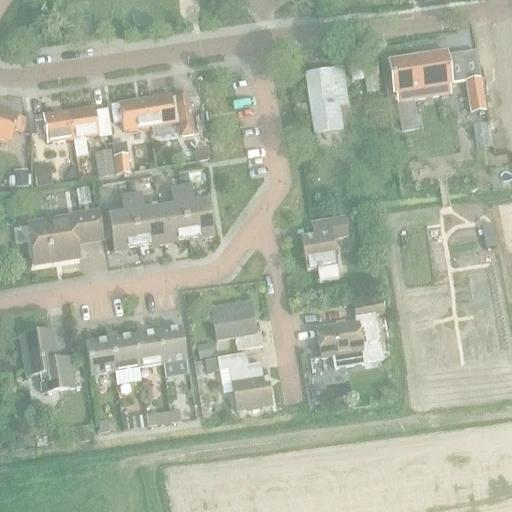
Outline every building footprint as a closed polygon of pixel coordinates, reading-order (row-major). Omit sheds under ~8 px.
[(446,54),(388,62),(393,94),(417,91),(418,101),(439,98),(437,89),(451,86),(446,54)] [(361,62),(363,78),(378,76),(375,60),(361,62)] [(304,76),(313,135),(342,130),(338,107),(347,105),(342,70),(304,76)] [(484,113),(478,81),(465,84),(471,115),(484,113)] [(144,101),(148,129),(178,125),(179,130),(192,128),(187,96),(170,99),(169,97),(144,101)] [(122,134),(148,129),(144,101),(118,106),(118,108),(110,109),(113,124),(120,122),(122,134)] [(68,114),(72,142),(73,142),(76,159),(87,157),(84,140),(98,137),(94,112),(93,110),(68,114)] [(0,112),(0,141),(10,144),(13,133),(21,135),(25,120),(16,118),(17,117),(0,112)] [(46,146),(72,142),(68,114),(42,119),(42,120),(33,122),(36,137),(44,135),(46,146)] [(93,155),(98,181),(115,178),(110,152),(93,155)] [(112,158),(116,178),(129,176),(126,156),(112,158)] [(180,188),(189,239),(207,236),(208,239),(213,238),(207,202),(194,204),(191,187),(180,188)] [(169,242),(189,239),(180,188),(171,190),(173,208),(158,210),(164,246),(170,245),(169,242)] [(164,246),(158,210),(144,213),(142,196),(130,198),(138,248),(158,244),(158,247),(164,246)] [(118,251),(138,248),(130,198),(121,199),(124,216),(107,219),(113,255),(119,254),(118,251)] [(28,231),(34,267),(78,261),(76,246),(101,242),(97,214),(70,218),(71,224),(28,231)] [(319,284),(337,281),(331,242),(347,239),(344,221),(320,225),(322,239),(302,242),(306,273),(317,272),(319,284)] [(382,316),(380,304),(341,310),(343,323),(382,316)] [(259,337),(254,338),(249,305),(209,312),(209,315),(205,322),(212,327),(215,345),(234,342),(236,355),(261,351),(259,337)] [(373,363),(367,323),(316,331),(320,361),(332,359),(334,369),(373,363)] [(156,334),(162,367),(185,363),(180,330),(156,334)] [(69,362),(56,364),(51,334),(19,339),(26,380),(43,377),(46,396),(74,391),(69,362)] [(138,371),(162,367),(156,334),(132,338),(138,371)] [(114,375),(138,371),(132,338),(109,342),(114,375)] [(90,379),(114,375),(109,342),(84,346),(90,379)] [(259,367),(246,369),(244,358),(214,362),(216,374),(226,372),(234,416),(271,410),(267,388),(262,389),(259,367)] [(169,414),(171,426),(180,425),(178,413),(169,414)] [(145,418),(147,429),(156,428),(154,416),(145,418)] [(121,421),(123,432),(133,431),(131,419),(121,421)] [(97,424),(99,436),(109,434),(107,423),(97,424)]
